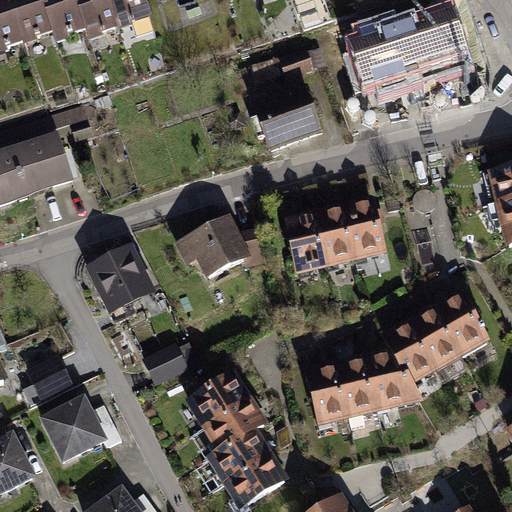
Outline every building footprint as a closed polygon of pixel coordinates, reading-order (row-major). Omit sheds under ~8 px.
[(21,36),(8,0),(0,0),(0,43),(3,43),(6,51),(11,49),(10,47),(23,42),(21,36)] [(53,31),(42,0),(8,0),(21,36),(33,32),(36,40),(41,39),(40,36),(53,31)] [(86,29),(75,0),(42,0),(53,31),(54,34),(66,30),(68,38),(73,36),(72,34),(86,29)] [(117,21),(109,0),(75,0),(86,29),(87,32),(98,28),(101,36),(105,34),(104,32),(119,27),(117,21)] [(142,0),(109,0),(117,21),(128,18),(131,25),(132,25),(136,37),(154,32),(148,14),(152,12),(149,3),(144,5),(142,0)] [(408,19),(403,4),(375,14),(380,29),(408,19)] [(343,57),(355,96),(466,61),(452,16),(360,45),(362,51),(343,57)] [(307,56),(282,65),(287,79),(312,70),(307,56)] [(317,136),(303,97),(258,113),(260,120),(253,123),(259,140),(266,137),(272,152),(317,136)] [(0,134),(0,147),(81,122),(77,110),(0,134)] [(87,126),(74,130),(78,141),(90,137),(87,126)] [(73,184),(59,141),(0,159),(0,206),(25,199),(28,208),(37,205),(34,196),(73,184)] [(506,203),(511,201),(511,171),(499,175),(501,186),(496,188),(500,205),(506,203)] [(511,246),(511,201),(506,203),(509,217),(503,218),(510,248),(511,246)] [(376,219),(372,205),(344,212),(354,254),(364,252),(366,258),(384,254),(377,226),(384,224),(382,218),(376,219)] [(354,254),(344,212),(315,219),(325,261),(337,259),(338,265),(355,261),(354,254)] [(325,261),(315,219),(287,226),(297,268),(308,265),(310,271),(327,267),(325,261)] [(265,263),(257,233),(235,238),(227,223),(192,241),(191,240),(180,246),(185,256),(196,251),(210,278),(246,260),(247,268),(265,263)] [(149,294),(130,255),(94,273),(113,311),(149,294)] [(461,298),(436,313),(457,351),(467,345),(470,350),(486,341),(481,334),(484,332),(483,328),(480,330),(472,316),(477,313),(474,308),(468,311),(461,298)] [(430,316),(411,327),(432,365),(442,360),(445,365),(460,356),(457,351),(436,313),(432,307),(427,310),(430,316)] [(405,330),(385,342),(387,344),(379,346),(381,353),(390,350),(394,356),(407,380),(416,374),(420,380),(435,370),(432,365),(411,327),(407,322),(402,324),(405,330)] [(175,350),(147,365),(156,384),(185,370),(175,350)] [(375,405),(365,363),(364,356),(358,358),(359,364),(337,370),(349,418),(351,430),(365,427),(362,415),(377,412),(375,405)] [(394,356),(365,363),(375,405),(388,402),(389,408),(420,401),(407,380),(394,356)] [(56,361),(30,375),(43,401),(70,388),(56,361)] [(349,418),(337,370),(335,363),(329,364),(331,371),(308,377),(318,419),(330,416),(331,422),(349,418)] [(214,389),(190,404),(200,420),(205,416),(211,425),(248,402),(232,377),(220,385),(216,380),(211,383),(214,389)] [(248,402),(211,425),(206,429),(215,444),(220,441),(227,450),(259,430),(264,427),(252,408),(257,404),(254,399),(248,402)] [(84,403),(44,424),(64,463),(104,443),(107,450),(122,442),(104,408),(90,415),(84,403)] [(259,430),(227,450),(211,460),(220,475),(226,472),(232,482),(269,458),(257,439),(262,436),(259,430)] [(12,440),(0,445),(0,496),(32,479),(12,440)] [(274,455),(269,458),(232,482),(226,485),(236,500),(241,497),(247,506),(284,483),(272,464),(277,460),(274,455)] [(122,494),(97,511),(154,511),(144,497),(131,506),(122,494)] [(322,511),(345,511),(340,502),(332,507),(324,505),(322,511)]
